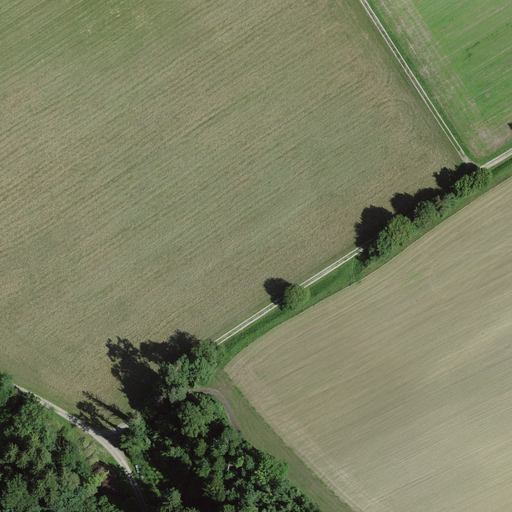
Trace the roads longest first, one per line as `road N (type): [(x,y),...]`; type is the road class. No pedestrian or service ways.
road 1 (track): [(326,511),(248,440),(215,393),(200,388),(110,442),(190,358),(511,150)]
road 2 (track): [(363,0),(475,173)]
road 3 (track): [(0,381),(110,442),(141,511)]
